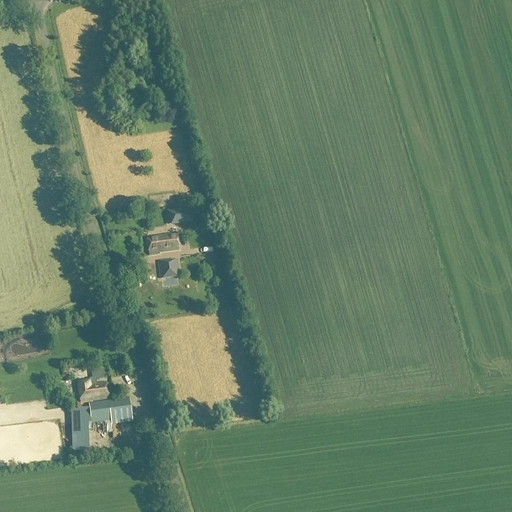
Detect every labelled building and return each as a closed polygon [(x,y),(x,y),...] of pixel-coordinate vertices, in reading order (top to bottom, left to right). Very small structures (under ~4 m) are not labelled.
[(168,226),(190,223),(189,210),(166,213),(168,226)] [(178,252),(176,236),(146,240),(148,257),(159,256),(158,254),(178,252)] [(179,277),(177,261),(158,263),(160,280),(179,277)] [(211,262),(203,263),(205,276),(212,275),(211,262)] [(122,360),(112,361),(113,374),(124,373),(122,360)] [(92,381),(104,379),(102,370),(90,372),(92,381)] [(91,386),(90,382),(77,383),(80,404),(91,403),(91,402),(108,400),(107,384),(91,386)] [(88,409),(87,409),(70,409),(71,425),(87,425),(112,422),(112,425),(132,423),(129,400),(88,406),(88,409)]
